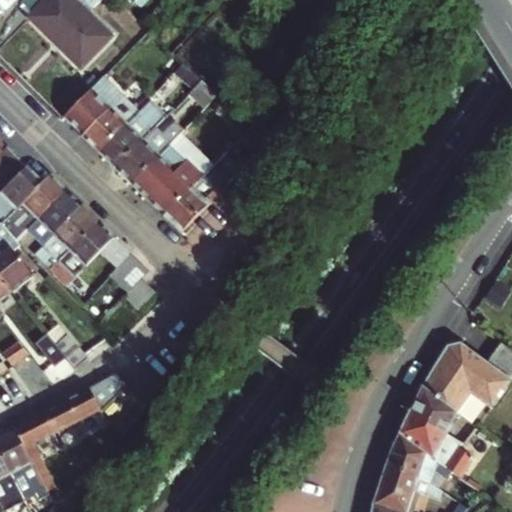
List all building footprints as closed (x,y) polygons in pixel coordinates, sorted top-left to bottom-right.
[(28,14),(84,70),(120,34),(87,0),(21,0),(32,10),(28,14)] [(80,136),(120,94),(104,78),(63,120),(80,136)] [(201,81),(189,93),(205,109),(217,97),(201,81)] [(120,94),(80,136),(98,154),(139,110),(122,93),(120,94)] [(139,110),(98,154),(115,170),(156,127),(167,116),(152,101),(141,112),(139,110)] [(156,127),(115,170),(130,185),(181,134),(184,131),(175,122),(163,134),(156,127)] [(181,134),(130,185),(163,217),(214,166),(181,134)] [(0,222),(42,182),(8,147),(3,152),(0,154),(0,222)] [(214,166),(163,217),(181,234),(244,169),(227,152),(214,166)] [(67,192),(48,174),(42,182),(0,222),(0,223),(6,230),(17,242),(20,239),(32,227),(67,192)] [(67,192),(32,227),(47,242),(82,207),(67,192)] [(47,242),(35,254),(50,269),(97,222),(82,207),(47,242)] [(97,222),(50,269),(67,285),(114,238),(97,222)] [(0,275),(13,292),(33,276),(14,252),(22,246),(17,242),(6,230),(1,234),(0,234),(0,275)] [(131,255),(110,277),(128,294),(142,279),(149,273),(131,255)] [(511,255),(501,269),(511,276),(511,255)] [(0,302),(13,292),(0,275),(0,302)] [(128,294),(125,296),(139,310),(156,293),(142,279),(128,294)] [(83,303),(92,295),(78,282),(69,290),(83,303)] [(48,335),(56,344),(67,335),(58,325),(47,334),(48,335)] [(67,358),(56,344),(48,335),(37,342),(56,366),(67,358)] [(67,358),(76,369),(88,359),(68,335),(67,335),(56,344),(67,358)] [(31,352),(20,338),(6,349),(17,364),(31,352)] [(492,408),(511,380),(511,350),(500,343),(486,362),(458,344),(449,346),(423,389),(457,414),(472,394),(492,408)] [(4,362),(0,364),(0,386),(6,395),(20,386),(4,362)] [(117,374),(68,399),(79,421),(99,411),(101,413),(129,388),(117,374)] [(420,396),(412,411),(446,435),(448,431),(457,414),(423,389),(420,396)] [(79,421),(68,399),(43,412),(54,434),(79,421)] [(401,434),(447,469),(451,463),(444,457),(449,451),(441,445),(446,435),(412,411),(401,434)] [(54,434),(43,412),(15,427),(41,481),(49,477),(33,445),(54,434)] [(48,495),(41,481),(15,427),(0,434),(0,449),(21,491),(31,487),(38,501),(48,495)] [(393,451),(388,467),(418,476),(439,489),(444,481),(451,484),(456,476),(447,469),(401,434),(393,451)] [(21,491),(0,449),(0,506),(2,511),(29,511),(30,511),(21,491)] [(456,456),(449,451),(444,457),(451,463),(456,456)] [(388,467),(375,506),(395,511),(408,511),(417,488),(423,491),(441,501),(445,492),(439,489),(418,476),(388,467)] [(490,487),(483,497),(491,503),(498,493),(490,487)] [(416,511),(423,491),(417,488),(408,511),(416,511)] [(491,503),(483,497),(476,503),(483,508),(491,503)]
